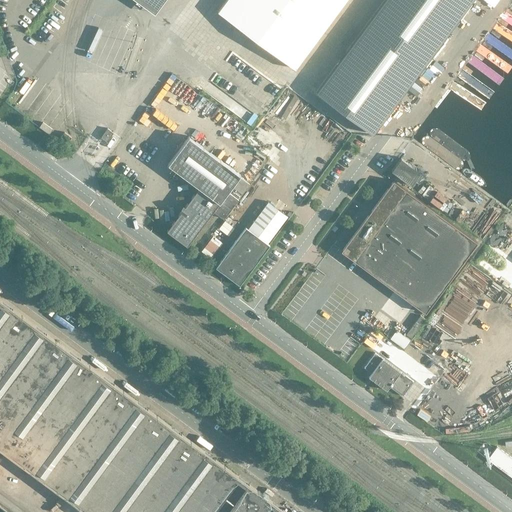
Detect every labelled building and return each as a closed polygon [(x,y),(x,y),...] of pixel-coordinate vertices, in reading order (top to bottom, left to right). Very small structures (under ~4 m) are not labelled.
[(144,0),(157,9),(163,0),(144,0)] [(295,68),(345,0),(226,0),(218,11),(295,68)] [(384,0),(370,20),(426,62),(449,31),(449,30),(455,22),(456,22),(472,0),(384,0)] [(340,60),(316,92),(373,134),(396,102),(395,102),(402,93),(403,94),(426,62),(370,20),(346,52),(347,52),(340,61),(340,60)] [(304,99),(297,108),(304,113),(311,104),(304,99)] [(322,127),(330,117),(315,106),(307,116),(322,127)] [(43,122),(40,127),(39,127),(48,133),(49,134),(52,129),(43,122)] [(107,128),(101,137),(107,141),(113,133),(107,128)] [(68,142),(71,137),(64,132),(60,137),(68,142)] [(187,246),(240,174),(189,136),(168,164),(172,167),(199,187),(185,206),(183,205),(179,210),(181,212),(167,230),(187,246)] [(424,173),(422,171),(420,170),(418,169),(416,168),(415,168),(415,169),(413,167),(413,166),(401,158),(391,170),(411,185),(415,180),(418,182),(418,181),(418,180),(419,179),(419,178),(420,178),(420,177),(421,176),(422,176),(424,176),(425,176),(425,175),(424,175),(424,173)] [(214,211),(224,218),(249,184),(239,177),(214,211)] [(426,311),(477,242),(399,184),(400,183),(397,180),(395,182),(394,181),(393,180),(389,186),(369,212),(341,249),(340,250),(426,311)] [(268,201),(248,229),(267,243),(288,216),(281,211),(280,211),(275,207),(275,206),(268,201)] [(240,285),(268,246),(269,245),(267,243),(248,229),(246,227),(216,267),(224,273),(228,276),(240,285)] [(108,380),(96,371),(75,355),(72,353),(69,351),(66,348),(41,330),(8,305),(0,299),(0,449),(3,452),(35,475),(72,502),(84,511),(286,511),(277,505),(243,480),(210,455),(176,430),(142,405),(108,380)] [(414,312),(403,326),(413,333),(424,319),(414,312)] [(410,340),(397,330),(390,339),(404,349),(410,340)] [(375,353),(364,367),(371,373),(369,377),(375,381),(387,390),(388,388),(389,386),(401,395),(403,396),(413,381),(400,371),(401,370),(383,357),(382,358),(375,353)] [(511,457),(499,448),(496,446),(496,447),(495,448),(487,458),(487,459),(511,477),(511,457)]
